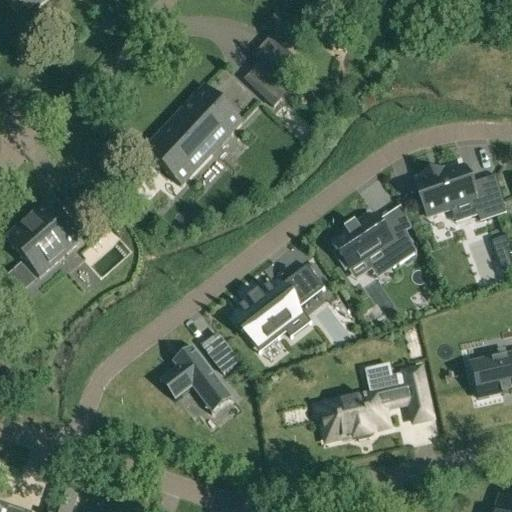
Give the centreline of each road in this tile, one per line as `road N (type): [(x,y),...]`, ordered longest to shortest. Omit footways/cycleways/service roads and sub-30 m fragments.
road 1 (residential): [(511,135),(473,132),(422,142),(375,165),(115,362),(96,383),(70,455)]
road 2 (residential): [(511,448),(239,511)]
road 3 (residential): [(166,0),(83,99),(23,150)]
road 4 (residential): [(70,455),(236,511)]
